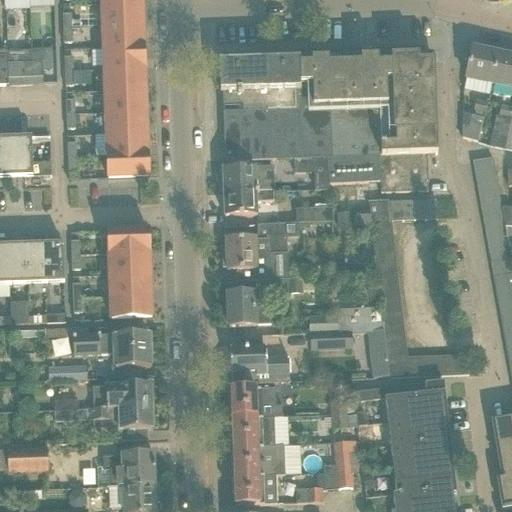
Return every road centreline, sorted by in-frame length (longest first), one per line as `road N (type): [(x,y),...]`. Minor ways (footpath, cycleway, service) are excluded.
road 1 (residential): [(484,511),(477,391),(494,389),(447,135),(455,19)]
road 2 (residential): [(188,511),(172,29)]
road 3 (residential): [(455,19),(172,29)]
